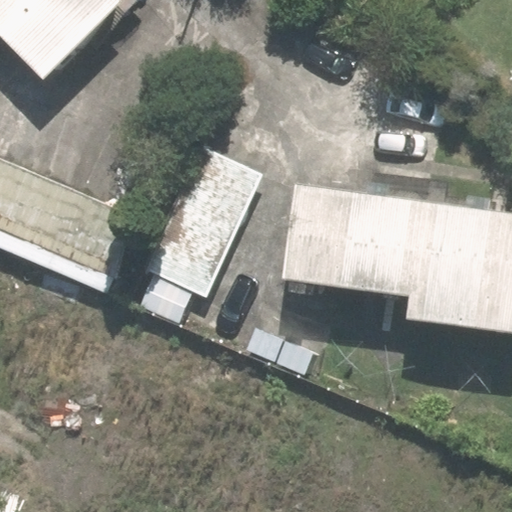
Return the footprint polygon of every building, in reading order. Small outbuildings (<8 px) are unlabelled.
[(0,0),(0,25),(61,88),(128,21),(107,0),(0,0)] [(210,301),(264,183),(206,156),(150,272),(210,301)] [(0,246),(115,295),(139,224),(0,164),(0,246)] [(511,228),(318,205),(308,289),(436,306),(433,334),(511,343),(511,228)] [(120,330),(103,365),(150,389),(168,354),(120,330)] [(256,380),(228,396),(249,434),(278,418),(256,380)] [(15,394),(0,392),(0,433),(13,435),(15,394)]
